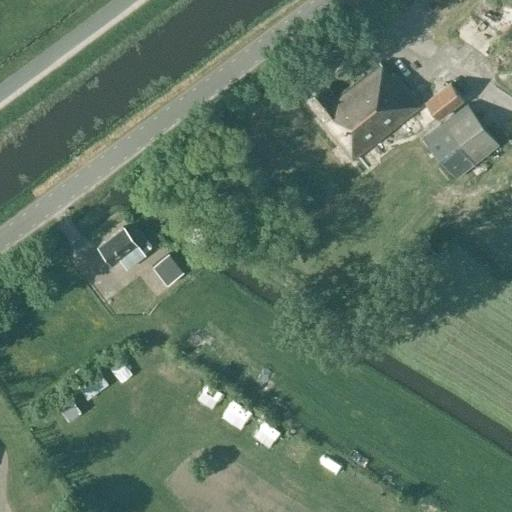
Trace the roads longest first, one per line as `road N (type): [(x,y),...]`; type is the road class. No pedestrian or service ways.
road 1 (tertiary): [(0,241),(325,0)]
road 2 (unclassified): [(0,96),(126,0)]
